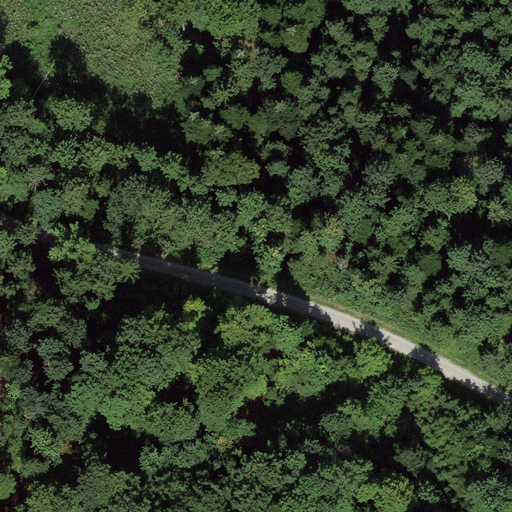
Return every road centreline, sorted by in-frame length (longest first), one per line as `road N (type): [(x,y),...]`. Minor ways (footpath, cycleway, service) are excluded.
road 1 (track): [(0,215),(215,266),(346,317),(511,403)]
road 2 (track): [(434,360),(62,485),(22,511)]
